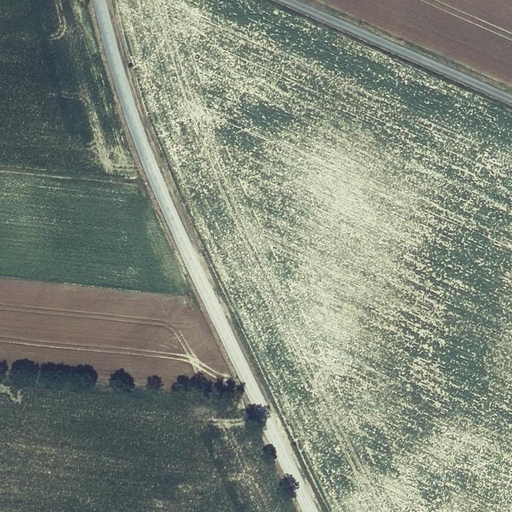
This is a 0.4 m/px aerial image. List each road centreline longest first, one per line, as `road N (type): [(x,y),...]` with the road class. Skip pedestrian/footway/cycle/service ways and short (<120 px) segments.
road 1 (tertiary): [(310,511),(155,179),(99,0)]
road 2 (unclassified): [(286,0),(511,98)]
